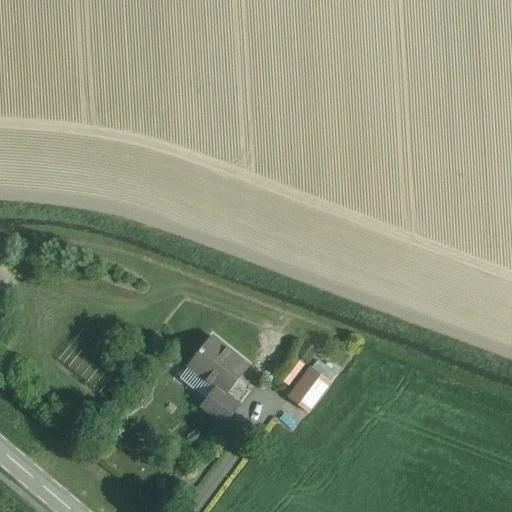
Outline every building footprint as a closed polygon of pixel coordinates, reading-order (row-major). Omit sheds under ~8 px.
[(84,334),(66,355),(93,377),(111,356),(84,334)] [(189,368),(180,379),(196,393),(206,381),(218,391),(203,409),(225,427),(240,408),(226,397),(249,369),(212,339),(189,368)] [(318,352),(308,344),(297,357),(307,365),(318,352)] [(294,360),(279,381),(289,389),(305,368),(294,360)] [(309,415),(338,377),(319,362),(312,371),(311,370),(289,400),(309,415)]
